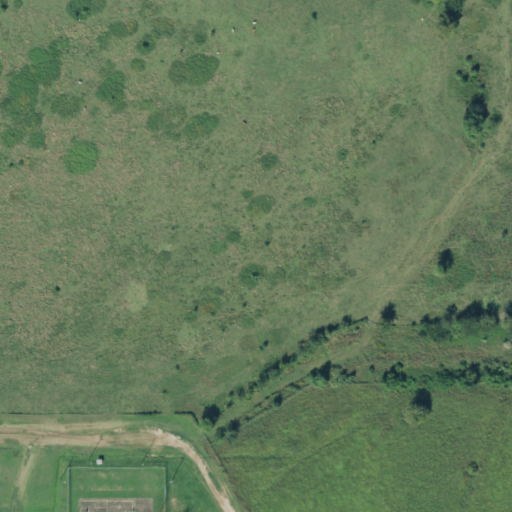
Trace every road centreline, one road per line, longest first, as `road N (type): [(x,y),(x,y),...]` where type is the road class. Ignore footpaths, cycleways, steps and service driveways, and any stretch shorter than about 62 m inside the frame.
road 1 (track): [(42,442),(21,487),(22,511),(291,440),(353,353),(511,344)]
road 2 (track): [(0,436),(192,441),(236,423),(306,361),(353,353)]
